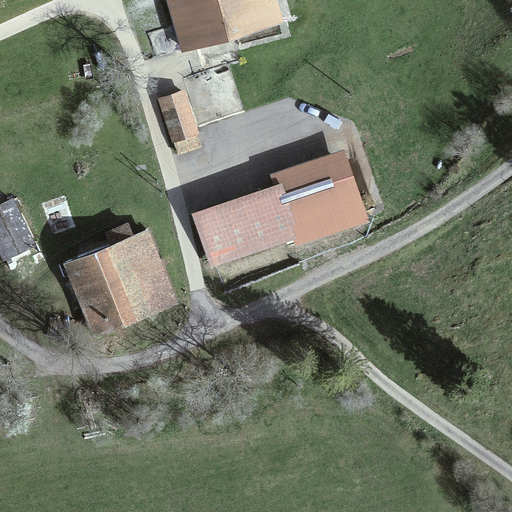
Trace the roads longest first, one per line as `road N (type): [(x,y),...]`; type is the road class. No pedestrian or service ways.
road 1 (unclassified): [(0,328),(67,369),(126,361),(273,302),(439,219),(511,169)]
road 2 (track): [(103,0),(129,32),(216,325)]
road 3 (track): [(273,302),(315,320),(368,370),(511,474)]
